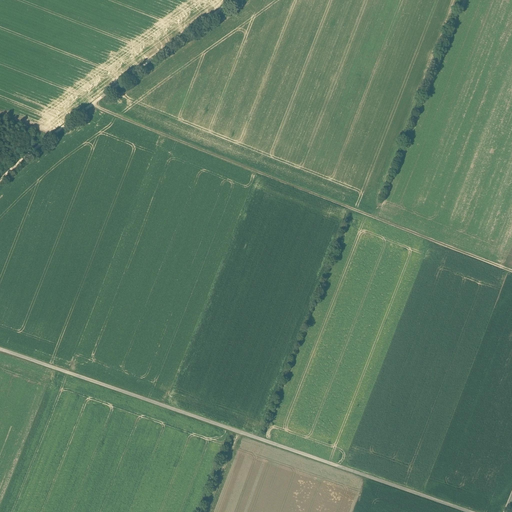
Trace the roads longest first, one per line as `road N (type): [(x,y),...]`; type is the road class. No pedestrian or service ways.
road 1 (unclassified): [(0,348),(465,511)]
road 2 (track): [(90,104),(511,270)]
road 3 (track): [(0,180),(227,0)]
